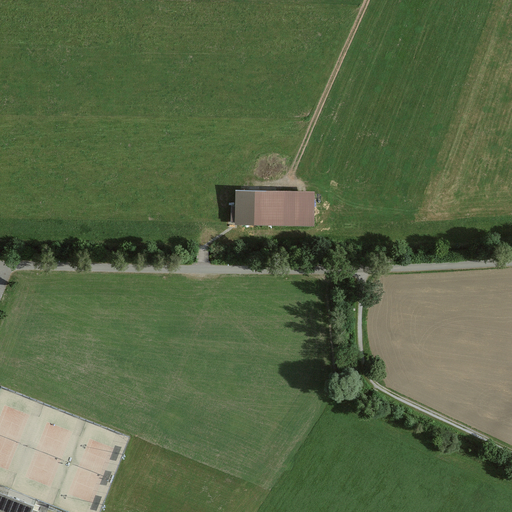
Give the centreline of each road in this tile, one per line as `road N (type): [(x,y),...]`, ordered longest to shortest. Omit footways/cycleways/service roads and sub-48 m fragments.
road 1 (residential): [(511,262),(361,271),(0,264)]
road 2 (track): [(290,176),(367,0)]
